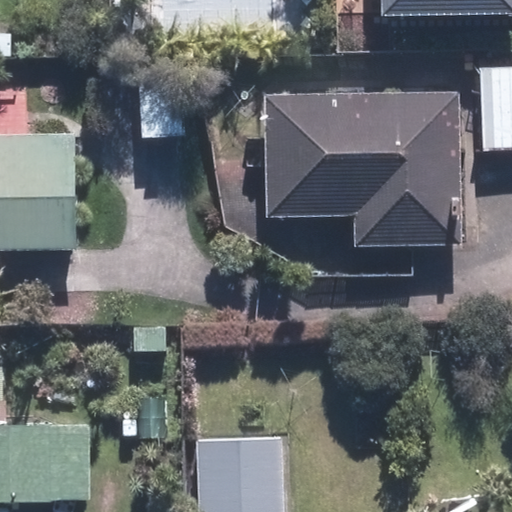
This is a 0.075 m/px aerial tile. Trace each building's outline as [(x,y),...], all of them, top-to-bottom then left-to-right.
[(511,0),(387,0),(388,18),(511,13),(511,0)] [(511,74),(475,76),(478,153),(511,151),(511,74)] [(446,101),(254,103),(256,220),(348,219),(348,249),(448,248),(446,101)] [(62,142),(0,143),(0,251),(64,251),(62,142)] [(0,431),(0,504),(84,503),(82,430),(0,431)] [(275,511),(274,445),(190,448),(192,511),(275,511)]
